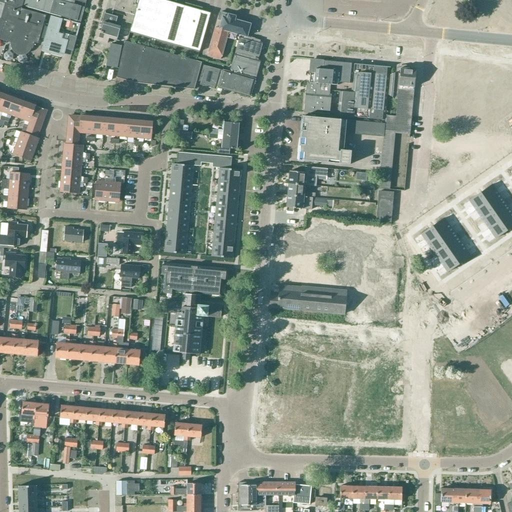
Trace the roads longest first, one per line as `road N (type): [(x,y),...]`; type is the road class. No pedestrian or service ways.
road 1 (residential): [(233,404),(248,384),(274,114)]
road 2 (residential): [(511,264),(419,326),(424,463)]
road 3 (residential): [(233,404),(0,381)]
road 4 (residential): [(231,460),(424,463)]
road 5 (residential): [(410,217),(486,163),(477,146),(417,146)]
road 6 (residential): [(166,105),(74,100),(0,76)]
road 7 (residential): [(139,221),(158,223),(150,297),(90,292)]
road 8 (unknown): [(230,263),(250,111)]
road 9 (residential): [(139,221),(143,165),(162,166),(166,105)]
road 10 (residential): [(90,292),(32,288),(39,212)]
road 11 (residential): [(411,32),(283,21)]
